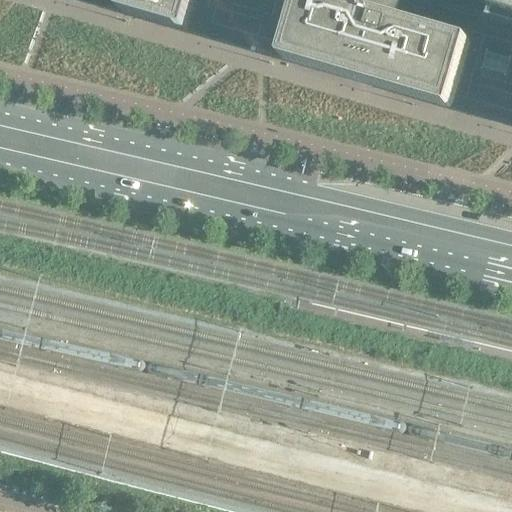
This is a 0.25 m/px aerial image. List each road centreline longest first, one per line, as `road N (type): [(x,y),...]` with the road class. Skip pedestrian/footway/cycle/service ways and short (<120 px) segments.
road 1 (primary): [(0,157),(511,278)]
road 2 (primary): [(511,241),(0,121)]
